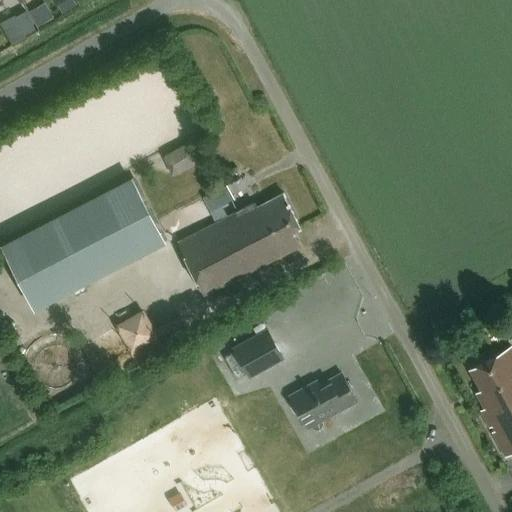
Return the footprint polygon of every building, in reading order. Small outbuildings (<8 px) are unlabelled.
[(53,17),(45,4),(32,11),(39,25),(53,17)] [(21,38),(40,27),(29,8),(10,18),(21,38)] [(186,141),(166,152),(177,171),(196,160),(186,141)] [(132,175),(0,243),(34,309),(167,241),(132,175)] [(210,209),(235,197),(229,184),(204,196),(210,209)] [(205,292),(301,244),(293,229),(301,225),(284,192),(257,206),(255,202),(179,240),(205,292)] [(143,307),(115,322),(138,362),(193,331),(181,310),(154,326),(143,307)] [(285,357),(268,327),(233,346),(250,377),(285,357)] [(506,456),(511,452),(511,345),(470,367),(482,389),(477,392),(485,407),(481,410),(506,456)] [(357,400),(342,372),(320,384),(317,379),(290,394),(308,427),(311,425),(313,428),(317,429),(320,428),(322,426),(323,422),(322,419),(357,400)]
